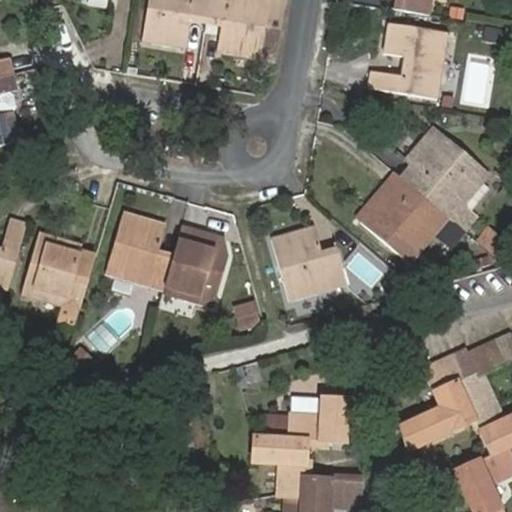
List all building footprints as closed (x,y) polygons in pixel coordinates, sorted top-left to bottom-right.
[(208,0),(147,0),(140,41),(185,48),(189,23),(189,14),(206,17),(208,0)] [(268,0),(208,0),(206,17),(221,19),(220,27),(216,53),(259,59),(268,0)] [(395,0),(393,11),(428,16),(430,0),(395,0)] [(204,25),(206,17),(189,14),(189,23),(204,25)] [(221,19),(206,17),(204,25),(220,27),(221,19)] [(402,57),(399,77),(369,72),(367,87),(435,99),(446,36),(388,25),(382,54),(402,57)] [(394,73),(397,57),(382,54),(379,71),(394,73)] [(0,77),(11,74),(7,59),(0,60),(0,77)] [(11,74),(0,77),(0,146),(19,141),(12,112),(14,108),(10,95),(7,93),(15,91),(11,74)] [(372,120),(376,100),(346,93),(342,114),(372,120)] [(459,206),(486,174),(436,132),(408,165),(428,181),(437,189),(427,202),(447,219),(458,229),(462,232),(474,219),(459,206)] [(417,194),(427,202),(437,189),(428,181),(417,194)] [(471,199),(487,209),(497,192),(481,182),(471,199)] [(440,227),(447,219),(427,202),(416,214),(407,206),(387,190),(360,222),(408,263),(440,227)] [(416,214),(427,202),(417,194),(407,206),(416,214)] [(160,291),(167,266),(153,262),(156,252),(163,225),(121,213),(104,276),(160,291)] [(458,229),(447,219),(440,227),(452,237),(458,229)] [(0,289),(6,291),(25,225),(9,220),(1,247),(0,247),(0,289)] [(494,259),(507,246),(487,226),(474,239),(494,259)] [(322,259),(319,253),(313,228),(272,240),(289,302),(345,285),(338,256),(322,259)] [(78,312),(86,284),(71,279),(73,271),(79,252),(81,245),(38,233),(20,295),(78,312)] [(362,244),(346,264),(375,288),(391,269),(362,244)] [(185,271),(167,266),(160,291),(212,305),(226,257),(192,247),(188,262),(185,271)] [(335,248),(319,253),(322,259),(338,256),(335,248)] [(73,271),(71,279),(86,284),(95,256),(79,252),(73,271)] [(167,266),(170,256),(156,252),(153,262),(167,266)] [(188,262),(170,256),(167,266),(185,271),(188,262)] [(230,306),(234,330),(259,326),(254,301),(230,306)] [(496,340),(506,364),(511,361),(511,339),(510,334),(496,340)] [(491,371),(506,364),(496,340),(481,346),(491,371)] [(467,352),(477,374),(478,377),(480,376),(491,371),(481,346),(467,352)] [(451,356),(463,380),(477,374),(467,352),(466,350),(451,356)] [(436,363),(446,387),(456,383),(463,380),(451,356),(436,363)] [(422,369),(433,393),(446,387),(436,363),(422,369)] [(474,422),(489,456),(505,449),(511,446),(511,415),(499,421),(480,376),(478,377),(477,374),(463,380),(456,383),(474,422)] [(384,385),(390,397),(402,390),(396,377),(384,385)] [(335,383),(338,401),(346,401),(342,382),(335,383)] [(446,387),(433,393),(439,409),(398,428),(405,453),(474,422),(456,383),(446,387)] [(255,419),(288,439),(305,440),(343,443),(346,401),(338,401),(291,399),(290,416),(263,415),(255,419)] [(305,440),(288,439),(254,437),(252,463),(279,465),(277,495),(284,496),(301,497),(302,479),(305,440)] [(453,472),(471,511),(489,511),(498,508),(487,484),(511,472),(511,465),(505,449),(489,456),(453,472)] [(301,497),(299,511),(327,511),(328,508),(357,509),(360,483),(302,479),(301,497)] [(230,486),(218,489),(223,504),(234,502),(230,486)] [(282,511),(299,511),(301,497),(284,496),(282,511)] [(234,502),(223,504),(224,511),(239,511),(238,501),(234,502)]
